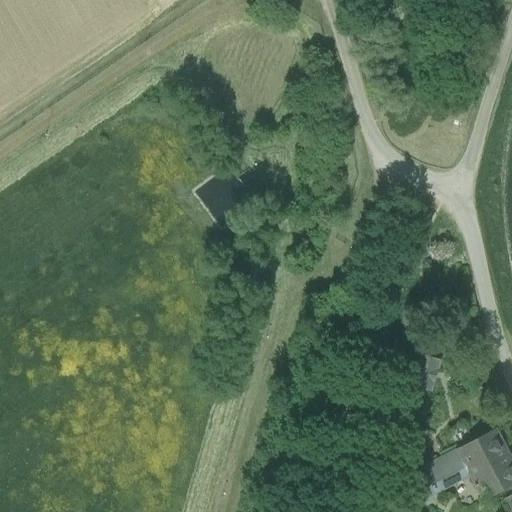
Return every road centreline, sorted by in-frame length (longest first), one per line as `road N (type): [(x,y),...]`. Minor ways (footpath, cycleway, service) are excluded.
road 1 (track): [(242,511),(297,310),(310,288),(358,262),(404,162)]
road 2 (track): [(511,58),(468,178),(442,187),(472,235),(511,368)]
road 3 (track): [(260,0),(192,29),(0,160)]
road 4 (track): [(337,0),(387,149),(442,187)]
